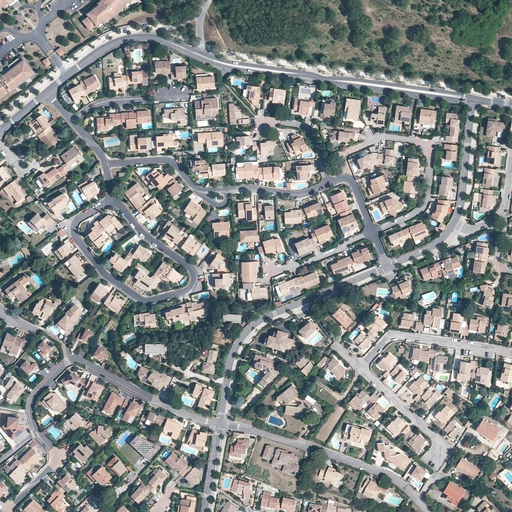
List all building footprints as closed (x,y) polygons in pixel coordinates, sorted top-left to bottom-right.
[(101,0),(102,0),(99,2),(100,4),(93,8),(87,13),(89,16),(86,19),(87,20),(84,22),(90,29),(96,24),(96,25),(103,20),(103,21),(109,16),(110,17),(120,9),(119,8),(123,5),(122,3),(130,1),(129,0),(101,0)] [(64,53),(60,47),(56,51),(60,56),(64,53)] [(34,72),(24,60),(25,59),(22,55),(8,66),(9,67),(11,70),(3,76),(0,78),(0,98),(9,91),(9,92),(34,72)] [(49,61),(46,58),(42,61),(46,66),(50,63),(49,61)] [(155,61),(156,72),(162,72),(162,74),(170,73),(170,72),(169,61),(164,61),(155,61)] [(176,79),(176,77),(182,77),(182,79),(186,78),(185,66),(175,67),(175,71),(170,72),(170,73),(170,74),(171,79),(176,79)] [(11,70),(9,67),(1,73),(3,76),(11,70)] [(132,75),(127,76),(127,77),(127,83),(133,83),(133,81),(142,80),(142,82),(142,85),(147,84),(146,69),(141,69),(141,71),(132,71),(132,75)] [(122,75),(122,77),(119,77),(119,74),(119,73),(114,73),(114,76),(109,77),(110,87),(115,87),(115,86),(118,85),(127,85),(127,83),(127,77),(127,76),(127,75),(122,75)] [(90,91),(89,89),(95,86),(99,83),(95,74),(84,80),(86,84),(83,86),(86,93),(90,91)] [(204,88),(204,87),(207,87),(207,88),(215,87),(214,76),(196,77),(197,88),(204,88)] [(69,90),(74,99),(82,95),(83,97),(87,95),(86,93),(83,86),(81,84),(69,90)] [(254,106),(258,106),(260,88),(247,86),(247,90),(250,91),(250,94),(248,94),(248,98),(254,106)] [(285,103),(286,91),(271,89),(270,100),(274,101),(273,103),(278,104),(278,103),(285,103)] [(204,101),(204,103),(202,103),(202,101),(195,101),(195,107),(195,112),(197,112),(198,115),(200,115),(200,117),(204,117),(204,119),(211,118),(211,115),(215,115),(215,113),(218,113),(218,110),(217,98),(204,99),(204,101)] [(302,114),(303,113),(303,112),(305,112),(304,115),(308,115),(309,106),(310,101),(305,100),(305,101),(301,101),(301,99),(295,99),(294,110),(299,111),(299,113),(301,114),(302,114)] [(354,121),(358,121),(361,101),(347,99),(346,105),(349,105),(348,112),(347,119),(354,120),(354,121)] [(329,115),(334,116),(336,104),(331,103),(330,105),(325,105),(323,115),(321,114),(320,118),(328,119),(329,115)] [(242,119),(241,113),(238,112),(238,110),(234,105),(234,104),(229,104),(230,124),(249,123),(248,119),(242,119)] [(386,107),(372,105),(370,121),(375,122),(375,121),(375,119),(377,119),(377,121),(377,124),(383,125),(386,107)] [(394,117),(400,118),(400,120),(405,121),(405,122),(409,123),(411,112),(408,112),(408,107),(396,105),(394,117)] [(180,108),(179,110),(174,110),(173,108),(165,109),(163,109),(163,113),(166,113),(166,116),(168,118),(170,118),(174,120),(180,120),(180,124),(186,123),(185,107),(180,108)] [(434,123),(436,111),(421,109),(419,123),(423,124),(424,122),(429,122),(434,123)] [(136,119),(137,119),(138,122),(149,121),(148,110),(137,111),(137,112),(133,113),(133,112),(121,113),(122,122),(126,121),(127,128),(136,127),(136,119)] [(459,126),(458,126),(459,119),(457,119),(458,114),(446,112),(445,120),(450,120),(449,125),(450,125),(450,135),(446,135),(445,140),(457,142),(459,126)] [(121,113),(109,114),(110,118),(105,118),(105,117),(97,118),(97,126),(101,126),(101,130),(109,129),(109,125),(122,124),(122,122),(121,113)] [(36,118),(37,120),(32,124),(37,130),(35,132),(37,135),(38,135),(50,126),(42,114),(36,118)] [(503,123),(496,122),(487,121),(486,136),(494,137),(495,131),(495,130),(499,130),(498,132),(502,132),(503,123)] [(52,144),(57,141),(52,134),(56,131),(53,128),(52,129),(50,126),(38,135),(41,139),(47,148),(52,144)] [(292,136),(293,138),(290,139),(289,137),(285,139),(289,148),(293,147),(299,144),(301,148),(295,151),(294,151),(296,155),(308,150),(306,145),(301,134),(301,133),(300,133),(299,133),(298,132),(297,132),(296,132),(295,132),(294,130),(290,132),(292,136)] [(198,142),(207,141),(212,141),(212,146),(223,145),(222,131),(198,133),(198,142)] [(338,141),(338,140),(341,140),(341,141),(348,142),(349,138),(354,139),(355,134),(333,131),(332,137),(330,138),(331,143),(338,141)] [(173,141),(173,135),(172,135),(163,136),(156,136),(157,148),(163,147),(168,147),(168,145),(174,145),(173,141)] [(239,141),(239,145),(251,145),(252,150),(257,150),(257,146),(257,145),(256,141),(252,141),(251,141),(250,139),(250,137),(249,137),(249,136),(243,136),(241,136),(239,137),(238,137),(237,137),(237,138),(237,139),(239,141)] [(137,138),(137,139),(130,139),(131,149),(142,149),(143,150),(147,150),(146,137),(137,138)] [(44,150),(47,148),(41,139),(38,142),(44,150)] [(267,154),(267,149),(272,148),(272,146),(274,145),(273,140),(266,140),(266,142),(264,142),(260,143),(260,145),(257,145),(257,146),(257,150),(257,153),(261,153),(261,154),(267,154)] [(444,159),(455,160),(456,145),(448,144),(444,144),(443,149),(446,149),(446,153),(445,153),(444,159)] [(487,145),(486,157),(489,157),(488,164),(500,165),(501,156),(500,156),(498,156),(498,152),(499,147),(487,145)] [(81,156),(74,147),(61,156),(66,162),(62,165),(62,166),(66,172),(71,169),(68,166),(81,156)] [(378,157),(377,162),(394,165),(395,156),(395,150),(387,149),(387,154),(386,157),(382,157),(383,153),(379,153),(378,157)] [(370,157),(369,154),(362,157),(356,160),(360,169),(373,164),(377,164),(377,162),(378,157),(379,153),(373,152),(373,156),(370,157)] [(417,172),(418,168),(419,163),(413,162),(414,158),(409,158),(407,176),(408,176),(419,177),(419,173),(417,172)] [(197,175),(199,173),(203,173),(203,174),(209,174),(208,169),(208,166),(207,159),(190,160),(191,165),(193,166),(193,168),(192,169),(197,175)] [(226,175),(225,164),(212,164),(212,166),(208,166),(208,169),(209,174),(209,176),(209,177),(213,177),(213,175),(218,175),(226,175)] [(253,165),(246,165),(246,168),(237,169),(237,175),(240,175),(240,179),(247,179),(246,177),(254,177),(254,179),(259,179),(259,171),(259,169),(258,166),(253,167),(253,165)] [(0,183),(0,184),(9,177),(1,166),(0,166),(0,183)] [(57,170),(56,168),(46,175),(44,172),(37,177),(44,186),(50,182),(52,183),(67,173),(66,172),(62,166),(57,170)] [(297,172),(298,172),(298,182),(308,181),(308,172),(311,172),(311,166),(296,167),(297,172)] [(483,177),(486,178),(486,184),(497,186),(498,176),(497,176),(495,176),(496,173),(496,169),(485,167),(483,177)] [(259,179),(259,181),(269,180),(274,180),(274,179),(281,178),(280,168),(259,169),(259,171),(259,179)] [(169,173),(162,177),(157,171),(153,175),(151,172),(146,176),(155,187),(157,185),(160,189),(163,187),(167,183),(173,178),(169,173)] [(382,175),(371,180),(374,186),(369,188),(372,196),(387,189),(386,187),(384,183),(386,183),(382,175)] [(419,177),(408,176),(407,181),(405,181),(404,192),(417,193),(419,177)] [(442,177),(441,184),(442,185),(442,187),(440,187),(439,194),(448,195),(449,190),(452,190),(453,178),(442,177)] [(173,196),(181,190),(175,183),(176,182),(173,178),(167,183),(170,186),(167,189),(173,196)] [(24,197),(25,196),(14,180),(10,183),(3,188),(6,192),(9,190),(13,194),(18,201),(15,203),(17,206),(25,199),(24,197)] [(96,185),(93,181),(88,183),(87,181),(78,185),(83,193),(84,192),(88,199),(94,196),(92,192),(97,189),(95,186),(96,185)] [(129,195),(131,198),(130,199),(138,209),(142,205),(146,202),(139,193),(135,189),(140,186),(140,185),(137,182),(129,189),(132,192),(129,195)] [(484,189),(483,194),(482,202),(480,202),(480,207),(490,208),(491,203),(495,204),(496,196),(492,195),(493,190),(484,189)] [(333,205),(327,207),(329,212),(331,217),(340,214),(350,210),(342,192),(331,196),(334,204),(333,205)] [(59,210),(66,206),(64,202),(68,200),(63,193),(52,199),(53,200),(47,203),(50,208),(51,207),(55,214),(60,211),(59,210)] [(152,218),(160,212),(153,203),(154,202),(151,198),(146,202),(142,205),(138,209),(141,213),(143,212),(144,211),(148,215),(149,214),(152,218)] [(404,205),(392,198),(379,203),(383,212),(391,209),(395,212),(398,208),(400,210),(404,205)] [(441,221),(445,213),(446,205),(449,205),(451,205),(451,201),(439,199),(439,204),(438,204),(437,208),(437,209),(432,217),(441,221)] [(200,209),(199,210),(197,209),(198,207),(190,201),(184,210),(194,217),(193,219),(198,223),(205,212),(201,210),(200,209)] [(160,212),(162,211),(155,202),(154,202),(153,203),(160,212)] [(257,220),(256,214),(256,208),(252,208),(252,204),(245,204),(245,202),(238,203),(239,218),(246,218),(246,221),(257,220)] [(311,205),(312,206),(315,214),(323,211),(320,203),(316,204),(315,203),(311,205)] [(446,205),(445,213),(441,221),(442,222),(447,214),(449,205),(446,205)] [(273,219),(273,217),(273,208),(270,207),(270,206),(265,206),(265,212),(265,218),(269,218),(270,220),(272,220),(273,219)] [(301,211),(301,217),(306,216),(307,217),(315,214),(312,206),(301,211)] [(350,230),(350,228),(358,225),(353,214),(352,214),(350,210),(340,214),(342,218),(338,220),(344,233),(350,230)] [(285,214),(285,225),(301,224),(301,217),(301,211),(297,212),(297,214),(290,214),(285,214)] [(47,227),(54,220),(46,214),(42,218),(37,213),(28,222),(36,230),(41,226),(43,228),(45,225),(47,227)] [(114,215),(111,218),(108,214),(103,219),(101,217),(98,220),(105,229),(108,233),(116,226),(119,229),(122,226),(114,215)] [(95,225),(91,228),(93,230),(88,235),(96,245),(101,241),(105,237),(101,233),(105,229),(98,220),(97,220),(93,223),(95,225)] [(214,235),(219,235),(219,238),(220,240),(230,240),(229,222),(223,222),(223,224),(220,224),(220,222),(212,223),(212,228),(214,228),(214,235)] [(413,237),(414,241),(424,236),(429,234),(425,224),(423,224),(422,222),(416,225),(416,226),(410,229),(409,227),(405,229),(409,239),(413,237)] [(178,233),(180,230),(172,224),(164,235),(169,238),(170,237),(174,239),(178,242),(182,236),(178,233)] [(324,237),(324,238),(333,235),(329,224),(314,230),(315,232),(311,234),(313,238),(314,241),(318,240),(324,237)] [(409,239),(405,229),(389,236),(391,242),(395,241),(397,245),(409,239)] [(258,234),(257,230),(240,232),(241,242),(248,242),(248,246),(254,246),(254,241),(260,241),(258,234)] [(193,255),(201,244),(185,232),(182,236),(178,242),(177,243),(185,249),(186,247),(191,250),(190,253),(193,255)] [(283,251),(279,238),(274,239),(273,238),(263,242),(266,253),(271,251),(271,250),(277,248),(278,252),(283,251)] [(314,241),(313,238),(309,239),(308,238),(294,244),(298,253),(305,250),(306,252),(317,248),(314,241)] [(487,248),(487,243),(477,242),(476,245),(475,253),(475,256),(479,257),(487,258),(488,254),(486,254),(487,248)] [(73,255),(70,251),(67,248),(68,246),(65,243),(58,249),(67,260),(73,255)] [(25,245),(21,248),(26,254),(29,252),(25,245)] [(134,259),(136,256),(144,261),(146,258),(147,258),(150,254),(147,252),(148,251),(139,245),(136,250),(132,247),(127,255),(134,259)] [(357,249),(358,250),(354,252),(355,254),(353,255),(349,256),(352,263),(358,260),(358,261),(366,258),(365,257),(370,255),(366,246),(363,247),(363,246),(357,249)] [(127,255),(124,259),(115,253),(113,256),(112,256),(109,260),(114,264),(113,265),(121,271),(126,263),(130,265),(134,259),(127,255)] [(67,260),(65,262),(76,276),(85,270),(79,263),(77,260),(73,255),(67,260)] [(358,261),(359,263),(371,257),(370,255),(365,257),(366,258),(358,261)] [(227,267),(225,268),(224,261),(216,256),(211,263),(218,268),(218,271),(218,273),(227,272),(227,267)] [(331,265),(335,275),(350,269),(349,267),(353,265),(352,263),(349,256),(345,257),(346,260),(339,263),(338,262),(331,265)] [(483,273),(484,268),(485,262),(487,262),(487,258),(479,257),(475,256),(474,261),(473,267),(473,271),(483,273)] [(458,257),(450,260),(446,262),(445,260),(439,262),(442,269),(443,272),(447,271),(449,276),(456,273),(454,269),(462,266),(458,257)] [(255,261),(241,262),(242,283),(246,283),(254,282),(255,282),(255,277),(256,277),(256,267),(255,261)] [(434,264),(435,266),(430,268),(429,266),(421,270),(425,280),(433,277),(434,278),(439,276),(437,271),(442,269),(439,262),(434,264)] [(179,280),(183,275),(169,265),(166,269),(161,265),(154,274),(159,277),(162,273),(174,282),(177,278),(179,280)] [(154,274),(152,278),(139,270),(135,276),(138,278),(136,282),(147,290),(150,286),(151,284),(154,286),(160,278),(159,277),(154,274)] [(215,278),(215,287),(230,286),(229,272),(227,272),(218,273),(217,273),(212,273),(213,278),(215,278)] [(306,286),(306,288),(320,282),(316,273),(303,279),(302,277),(302,276),(297,278),(302,288),(306,286)] [(25,276),(24,275),(5,290),(8,293),(7,293),(11,298),(15,295),(21,302),(29,296),(26,292),(27,291),(22,284),(27,280),(29,278),(25,276)] [(282,294),(282,295),(296,289),(297,291),(302,289),(302,288),(297,278),(297,277),(278,285),(279,286),(282,294)] [(403,297),(402,295),(412,291),(408,281),(392,288),(397,300),(403,297)] [(250,288),(251,298),(267,297),(266,287),(260,288),(254,288),(254,286),(254,282),(246,283),(242,283),(243,289),(250,288)] [(103,286),(99,283),(91,295),(99,300),(101,297),(106,300),(108,297),(111,293),(106,290),(102,288),(103,286)] [(483,295),(485,296),(483,299),(482,298),(480,304),(491,307),(492,302),(492,301),(489,301),(491,296),(492,296),(493,288),(488,288),(487,283),(479,286),(480,289),(483,290),(483,295)] [(108,305),(110,303),(118,309),(124,301),(119,298),(118,299),(114,296),(111,293),(108,297),(106,300),(104,302),(108,305)] [(511,294),(503,293),(503,295),(505,296),(503,299),(502,305),(511,307),(511,308),(511,294)] [(36,303),(32,312),(46,319),(52,307),(52,306),(45,303),(40,300),(38,303),(36,303)] [(77,315),(83,310),(75,302),(65,312),(62,316),(62,317),(58,321),(63,326),(62,327),(66,331),(72,325),(71,324),(73,322),(79,317),(77,315)] [(208,312),(205,302),(197,304),(192,306),(191,303),(191,302),(186,303),(190,319),(191,321),(197,319),(196,315),(208,312)] [(110,303),(108,305),(117,311),(118,309),(110,303)] [(186,303),(176,306),(176,308),(170,310),(170,311),(165,312),(167,318),(172,317),(173,321),(183,319),(184,321),(190,319),(186,303)] [(337,315),(335,317),(346,327),(352,320),(339,307),(333,312),(337,315)] [(442,310),(433,309),(432,312),(426,311),(426,315),(425,315),(424,324),(420,323),(419,331),(423,332),(424,325),(433,327),(432,328),(438,329),(440,319),(438,319),(438,317),(441,317),(442,310)] [(243,312),(223,312),(222,320),(243,321),(243,312)] [(150,314),(150,316),(145,316),(145,313),(135,314),(136,325),(150,324),(151,326),(156,326),(155,314),(150,314)] [(466,327),(462,327),(464,315),(454,313),(453,320),(451,320),(450,330),(462,332),(461,334),(461,335),(465,336),(466,327)] [(410,327),(412,327),(414,315),(404,314),(404,318),(402,318),(401,327),(410,328),(410,327)] [(379,335),(376,332),(379,329),(380,330),(381,328),(384,331),(388,326),(379,317),(378,318),(376,317),(368,325),(372,329),(370,332),(376,338),(379,335)] [(299,329),(305,337),(316,328),(310,320),(299,329)] [(468,336),(469,330),(478,331),(478,333),(484,333),(486,322),(484,322),(477,321),(470,320),(469,328),(466,327),(465,336),(468,336)] [(508,324),(498,323),(497,329),(496,329),(494,338),(506,340),(508,324)] [(88,343),(93,333),(86,329),(83,334),(80,332),(76,338),(80,340),(80,339),(88,343)] [(295,345),(297,341),(290,339),(288,338),(290,334),(282,331),(281,333),(279,338),(276,348),(285,352),(287,348),(290,349),(293,350),(295,345)] [(16,335),(7,332),(3,343),(7,344),(6,347),(10,348),(9,351),(17,354),(19,347),(22,341),(15,338),(16,335)] [(370,332),(367,335),(370,338),(373,340),(373,341),(376,338),(370,332)] [(369,344),(370,342),(368,340),(362,334),(355,341),(360,346),(359,347),(363,351),(370,345),(369,344)] [(25,339),(16,335),(15,338),(22,341),(19,347),(22,348),(25,339)] [(276,348),(279,338),(276,337),(273,336),(271,339),(269,346),(276,348)] [(46,353),(51,347),(43,339),(38,345),(42,349),(39,352),(44,357),(47,354),(46,353)] [(167,345),(146,345),(146,354),(163,354),(163,357),(168,357),(167,345)] [(107,355),(103,353),(105,350),(98,346),(93,355),(103,361),(107,355)] [(414,360),(428,362),(428,358),(433,359),(434,350),(429,349),(429,352),(420,351),(421,349),(414,348),(413,357),(411,357),(411,360),(414,360)] [(217,350),(209,349),(207,359),(212,360),(215,360),(217,350)] [(434,371),(444,373),(446,364),(447,364),(448,358),(438,356),(438,357),(436,357),(437,351),(434,350),(433,359),(436,359),(434,371)] [(384,357),(378,363),(385,370),(386,369),(387,370),(383,375),(386,377),(390,373),(392,371),(389,369),(397,360),(389,353),(385,358),(384,357)] [(272,361),(271,362),(266,361),(267,357),(256,354),(254,360),(257,361),(256,366),(258,367),(260,368),(262,366),(265,368),(267,372),(266,374),(262,377),(264,379),(258,384),(263,388),(275,373),(272,368),(276,366),(277,365),(277,364),(277,363),(277,362),(276,361),(274,360),(273,360),(272,361)] [(313,367),(314,366),(302,355),(295,363),(302,369),(301,370),(307,375),(314,368),(313,367)] [(327,359),(324,356),(316,365),(320,370),(321,365),(327,359)] [(334,357),(324,368),(326,370),(328,367),(338,376),(335,379),(338,381),(344,375),(341,373),(345,368),(340,364),(341,363),(334,357)] [(20,365),(28,373),(34,368),(35,369),(38,366),(33,361),(30,364),(26,359),(20,365)] [(470,365),(460,364),(459,373),(457,372),(457,379),(466,380),(466,379),(468,379),(470,369),(474,369),(475,360),(471,360),(470,365)] [(485,384),(486,376),(488,377),(489,368),(480,367),(480,368),(478,367),(478,361),(475,360),(474,369),(477,370),(475,382),(477,382),(476,389),(481,390),(481,388),(483,389),(485,386),(485,384)] [(201,371),(213,373),(214,367),(212,366),(212,363),(211,363),(207,362),(205,362),(204,368),(202,368),(201,371)] [(500,378),(511,381),(511,364),(506,363),(504,372),(502,372),(500,378)] [(394,375),(393,376),(399,382),(405,376),(405,375),(406,373),(397,365),(392,371),(390,373),(394,375)] [(419,368),(416,366),(410,373),(413,375),(419,368)] [(145,381),(146,377),(152,384),(153,385),(159,390),(166,381),(157,375),(156,376),(154,375),(155,374),(154,373),(143,367),(141,371),(138,373),(140,378),(145,381)] [(86,386),(89,380),(71,372),(69,376),(67,375),(61,379),(65,384),(69,381),(81,387),(81,385),(83,386),(85,387),(86,386)] [(421,376),(416,381),(415,380),(409,387),(416,393),(417,392),(418,394),(414,399),(417,401),(422,396),(425,392),(422,390),(428,383),(421,376)] [(15,401),(25,388),(25,387),(11,377),(8,382),(13,386),(10,390),(12,391),(9,396),(15,401)] [(97,399),(104,386),(89,378),(89,380),(86,386),(90,388),(89,390),(94,393),(92,397),(97,399)] [(13,386),(8,382),(5,386),(10,390),(13,386)] [(195,384),(193,393),(202,396),(200,403),(208,405),(213,391),(204,388),(204,386),(195,384)] [(296,415),(302,417),(303,409),(304,410),(306,408),(302,403),(298,406),(296,404),(294,405),(291,402),(295,399),(294,397),(296,396),(297,397),(300,394),(293,385),(277,398),(276,401),(280,402),(282,405),(284,403),(288,408),(291,412),(293,410),(296,414),(296,415)] [(443,394),(446,397),(452,390),(450,389),(448,388),(443,394)] [(363,389),(358,394),(357,393),(349,402),(356,409),(357,407),(359,405),(361,406),(368,398),(371,401),(377,395),(374,392),(370,396),(363,389)] [(441,394),(436,390),(433,393),(428,389),(425,392),(422,396),(425,399),(424,400),(430,406),(437,399),(441,394)] [(92,397),(94,393),(89,390),(86,395),(96,400),(97,399),(92,397)] [(45,397),(46,398),(52,406),(55,411),(57,409),(60,412),(68,406),(61,397),(61,398),(59,396),(60,395),(57,391),(56,392),(53,392),(52,391),(45,397)] [(122,405),(126,398),(121,395),(120,396),(112,392),(107,401),(109,401),(105,408),(112,412),(117,403),(122,405)] [(200,397),(197,406),(207,408),(208,405),(200,403),(202,396),(193,393),(192,394),(200,397)] [(373,416),(375,418),(378,415),(379,416),(385,409),(378,403),(377,404),(375,402),(379,397),(377,395),(371,401),(373,404),(367,411),(368,411),(373,416)] [(52,406),(46,398),(43,400),(49,408),(52,406)] [(134,418),(141,403),(137,401),(137,402),(135,401),(135,400),(134,399),(132,401),(126,398),(122,405),(128,408),(124,415),(128,418),(130,416),(134,418)] [(112,412),(105,408),(109,401),(107,401),(103,409),(112,413),(112,412)] [(447,405),(441,412),(439,411),(435,415),(442,422),(443,421),(444,422),(440,427),(443,430),(444,428),(449,423),(446,421),(454,412),(447,405)] [(291,412),(288,408),(285,408),(285,414),(302,417),(296,415),(296,414),(293,410),(291,412)] [(154,424),(156,423),(164,426),(168,418),(160,415),(160,416),(150,412),(148,417),(146,422),(145,423),(150,425),(151,423),(154,424)] [(69,428),(70,426),(72,425),(76,429),(78,427),(82,430),(85,427),(88,424),(85,420),(84,421),(75,413),(70,418),(69,418),(64,423),(69,428)] [(13,438),(26,428),(22,424),(20,423),(20,421),(18,421),(19,417),(8,416),(7,421),(4,424),(6,427),(9,430),(8,432),(13,438)] [(406,423),(399,416),(392,423),(391,421),(387,426),(394,433),(393,433),(395,435),(406,423)] [(164,426),(164,427),(173,431),(171,436),(177,439),(182,425),(178,424),(172,421),(173,420),(168,418),(164,426)] [(473,420),(469,418),(465,426),(468,428),(473,420)] [(499,434),(501,430),(483,419),(476,429),(487,436),(493,439),(497,432),(499,434)] [(88,430),(92,426),(92,425),(94,423),(91,420),(88,424),(85,427),(88,430)] [(447,431),(446,433),(453,439),(459,432),(458,431),(460,429),(451,421),(449,423),(444,428),(447,431)] [(106,428),(103,428),(104,425),(99,424),(99,423),(96,423),(96,427),(93,431),(92,435),(98,436),(102,440),(105,437),(106,437),(109,435),(112,433),(111,431),(112,430),(108,426),(106,428)] [(348,441),(353,442),(353,440),(367,445),(371,432),(348,425),(345,435),(344,435),(349,437),(348,439),(348,440),(348,441)] [(403,431),(405,434),(411,428),(409,425),(403,431)] [(200,431),(200,434),(196,433),(197,430),(193,428),(189,439),(191,440),(189,444),(194,446),(196,444),(203,445),(204,439),(205,439),(207,432),(200,431)] [(425,441),(418,434),(417,435),(413,431),(414,430),(411,428),(405,434),(404,435),(407,438),(410,435),(412,437),(408,442),(417,451),(424,444),(423,443),(425,441)] [(497,432),(493,439),(487,436),(485,438),(493,443),(499,434),(497,432)] [(98,436),(92,435),(100,444),(110,436),(109,435),(106,437),(105,437),(102,440),(98,436)] [(133,442),(138,436),(136,435),(129,442),(147,460),(159,448),(158,447),(148,457),(133,442)] [(158,447),(138,436),(133,442),(148,457),(158,447)] [(243,459),(241,459),(242,454),(246,455),(248,447),(249,448),(250,440),(244,439),(244,440),(238,440),(238,445),(235,447),(230,446),(229,453),(228,453),(227,459),(242,462),(243,459)] [(78,455),(80,453),(83,456),(80,458),(84,462),(93,453),(87,446),(85,448),(79,441),(71,449),(76,454),(78,455)] [(408,457),(401,453),(395,454),(394,448),(390,448),(390,444),(384,445),(384,442),(377,443),(379,451),(383,450),(385,458),(401,469),(405,468),(409,462),(408,457)] [(294,456),(291,455),(292,453),(289,452),(288,451),(278,447),(277,449),(274,448),(273,446),(269,444),(268,445),(267,447),(268,448),(267,452),(265,452),(264,457),(268,458),(270,457),(274,459),(272,465),(278,467),(277,469),(295,476),(299,466),(297,465),(298,462),(296,461),(297,457),(297,455),(294,454),(294,456)] [(30,465),(33,463),(39,457),(40,455),(33,447),(19,461),(26,467),(28,469),(31,466),(30,465)] [(171,466),(173,465),(179,470),(178,472),(180,474),(187,467),(188,466),(185,464),(186,463),(180,457),(178,458),(171,452),(164,460),(171,466)] [(84,462),(80,458),(78,455),(76,454),(74,456),(82,464),(84,462)] [(115,456),(107,463),(119,475),(126,468),(115,456)] [(147,460),(143,457),(137,462),(142,467),(147,460)] [(462,457),(456,467),(474,478),(479,468),(462,457)] [(19,461),(17,459),(10,466),(6,470),(17,482),(27,473),(23,470),(26,467),(19,461)] [(416,467),(411,464),(406,472),(410,475),(411,474),(410,475),(414,478),(415,477),(420,480),(425,472),(416,466),(416,467)] [(97,478),(103,484),(106,482),(112,476),(101,466),(96,471),(92,475),(95,479),(97,478)] [(198,479),(195,476),(200,471),(193,466),(191,468),(189,466),(188,466),(187,467),(180,474),(192,485),(198,479)] [(92,475),(96,471),(92,467),(90,469),(90,470),(87,473),(88,475),(92,475)] [(325,479),(324,481),(340,486),(344,475),(335,472),(336,470),(329,467),(328,470),(322,468),(319,476),(325,479)] [(135,474),(131,470),(126,476),(130,480),(135,474)] [(156,489),(155,488),(162,481),(163,482),(167,477),(160,470),(148,483),(149,484),(146,487),(151,491),(153,493),(156,489)] [(498,478),(492,472),(489,476),(494,481),(498,478)] [(64,477),(65,478),(63,480),(62,479),(61,478),(57,481),(58,482),(55,485),(58,488),(63,493),(66,490),(68,492),(71,488),(76,483),(67,474),(64,477)] [(103,486),(107,482),(106,482),(103,484),(97,478),(95,479),(103,486)] [(235,493),(237,489),(242,490),(242,497),(249,497),(249,484),(233,479),(230,491),(235,493)] [(366,490),(366,491),(372,494),(377,497),(380,492),(385,495),(387,491),(388,489),(383,486),(382,487),(368,479),(363,488),(366,490)] [(443,491),(448,494),(453,497),(451,500),(451,502),(456,505),(465,490),(450,481),(443,491)] [(0,498),(2,497),(0,495),(0,493),(1,492),(4,490),(6,492),(9,489),(3,482),(0,485),(0,498)] [(142,490),(139,488),(131,496),(139,504),(151,491),(146,487),(145,486),(142,490)] [(64,501),(62,499),(65,495),(63,493),(58,488),(54,491),(55,493),(53,495),(48,500),(56,508),(58,506),(62,510),(66,507),(62,503),(64,501)] [(97,497),(93,493),(87,498),(92,502),(95,499),(97,497)] [(277,499),(270,497),(270,496),(262,494),(260,506),(276,509),(276,508),(277,502),(277,499)] [(185,500),(183,500),(182,506),(180,506),(178,511),(192,511),(195,497),(186,496),(185,500)] [(295,500),(282,498),(281,503),(277,502),(276,508),(293,511),(295,500)] [(32,500),(25,507),(29,511),(42,511),(43,511),(32,500)] [(491,511),(488,508),(489,507),(490,506),(484,500),(477,507),(480,510),(482,508),(484,510),(481,511),(491,511)] [(229,503),(223,511),(222,511),(234,511),(237,509),(229,503)]
